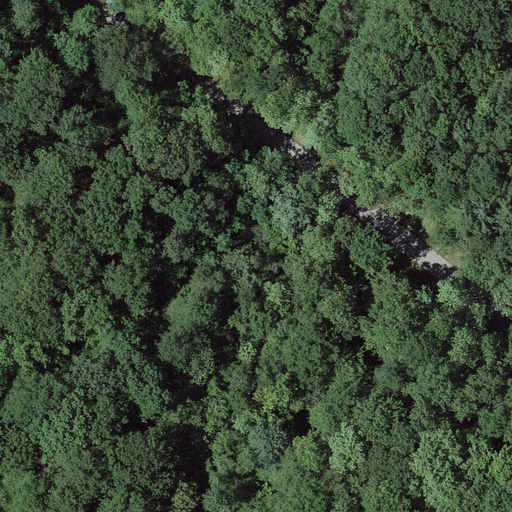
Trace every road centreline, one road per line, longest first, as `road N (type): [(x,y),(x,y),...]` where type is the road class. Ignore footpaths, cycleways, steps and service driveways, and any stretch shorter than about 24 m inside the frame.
road 1 (unclassified): [(511,325),(98,0)]
road 2 (track): [(511,58),(255,511)]
